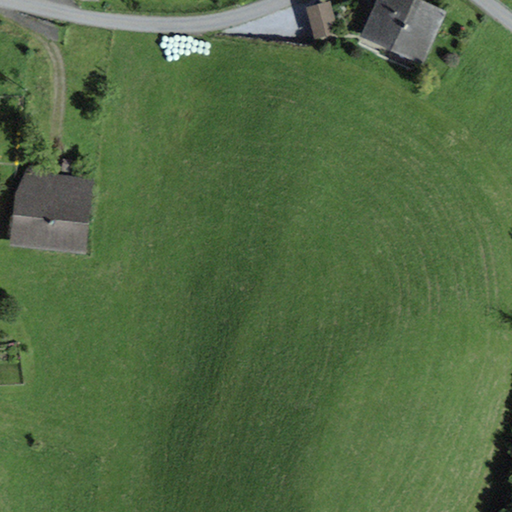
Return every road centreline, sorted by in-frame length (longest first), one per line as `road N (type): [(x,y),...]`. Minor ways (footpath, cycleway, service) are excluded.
road 1 (residential): [(1,0),(153,27),(216,24),(284,0)]
road 2 (track): [(54,142),(53,52),(0,11)]
